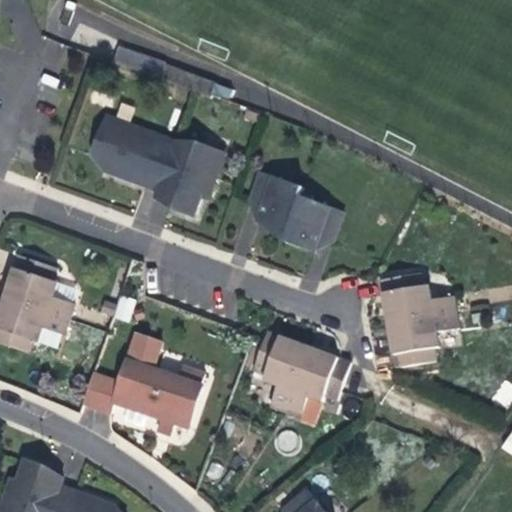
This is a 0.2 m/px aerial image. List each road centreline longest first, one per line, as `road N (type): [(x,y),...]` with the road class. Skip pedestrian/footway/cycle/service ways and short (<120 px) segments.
road 1 (residential): [(0,191),(344,314)]
road 2 (residential): [(0,404),(84,439),(184,511)]
